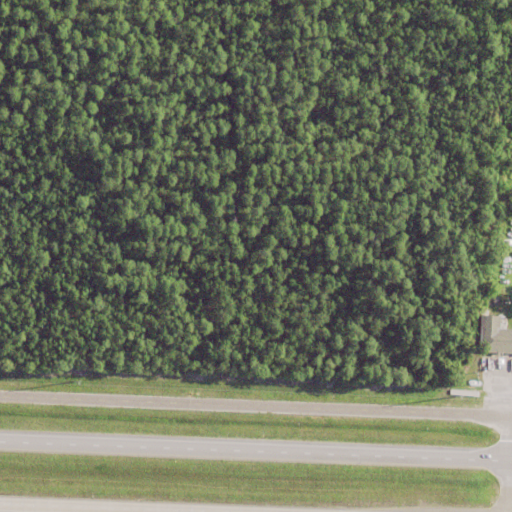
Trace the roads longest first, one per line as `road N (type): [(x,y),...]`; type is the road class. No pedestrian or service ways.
road 1 (primary): [(511,458),(0,440)]
road 2 (primary): [(0,507),(125,511)]
